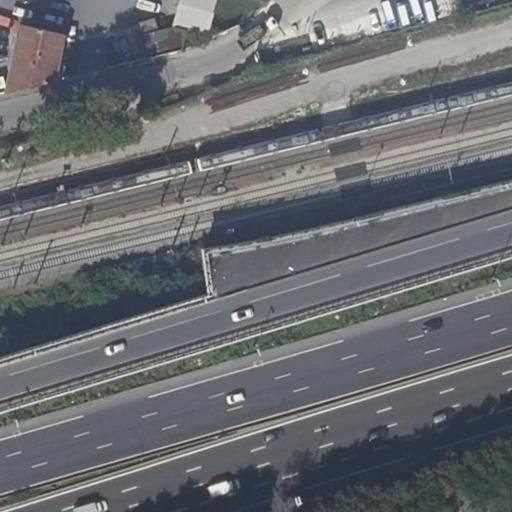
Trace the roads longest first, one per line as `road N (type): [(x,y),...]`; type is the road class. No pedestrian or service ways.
road 1 (motorway): [(511,235),(0,392)]
road 2 (motorway): [(511,318),(0,467)]
road 3 (motorway): [(194,488),(511,388)]
road 4 (residential): [(277,22),(163,76),(0,117)]
